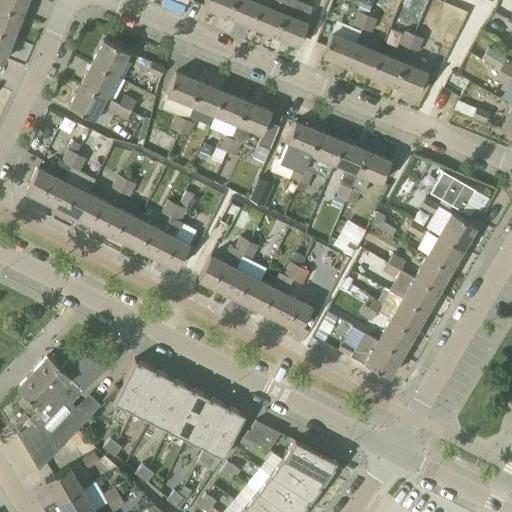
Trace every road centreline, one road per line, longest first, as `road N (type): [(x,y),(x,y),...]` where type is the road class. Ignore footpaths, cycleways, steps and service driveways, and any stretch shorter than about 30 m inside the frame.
road 1 (residential): [(511,166),(99,0)]
road 2 (tertiary): [(390,453),(0,254)]
road 3 (residential): [(390,453),(511,248)]
road 4 (unknown): [(0,376),(54,326),(66,321),(111,343),(127,318)]
road 5 (residential): [(0,147),(69,0)]
road 6 (tertiary): [(508,511),(390,453)]
